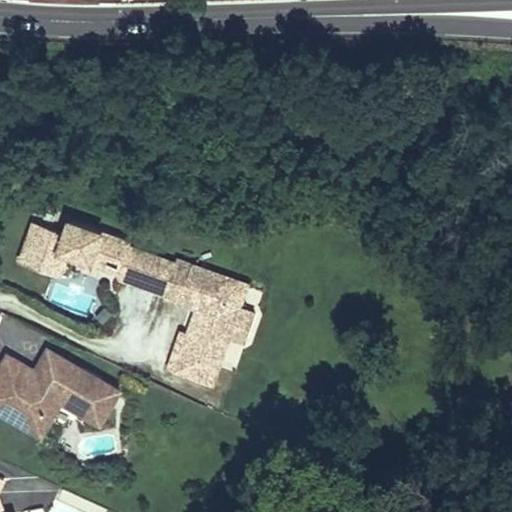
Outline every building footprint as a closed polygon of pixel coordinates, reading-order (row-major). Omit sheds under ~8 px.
[(24,223),(12,261),(44,271),(51,251),(93,264),(96,254),(99,252),(115,258),(111,270),(110,275),(140,285),(150,254),(120,245),(122,240),(59,219),(55,233),(24,223)] [(96,254),(93,264),(111,270),(115,258),(99,252),(96,254)] [(150,254),(140,285),(157,290),(167,260),(150,254)] [(157,290),(156,292),(171,297),(183,260),(168,255),(167,260),(157,290)] [(183,260),(171,297),(190,304),(197,306),(188,331),(182,329),(175,327),(168,348),(212,362),(222,331),(232,302),(239,279),(183,260)] [(248,308),(232,302),(222,331),(239,336),(248,308)] [(197,306),(190,304),(182,329),(188,331),(197,306)] [(43,348),(30,370),(37,367),(48,372),(54,361),(67,369),(70,363),(43,348)] [(212,362),(168,348),(162,365),(206,380),(212,362)] [(2,355),(0,358),(0,410),(6,414),(5,417),(37,435),(47,416),(41,413),(50,396),(96,421),(114,388),(70,363),(67,369),(54,361),(48,372),(37,367),(30,370),(2,355)]
